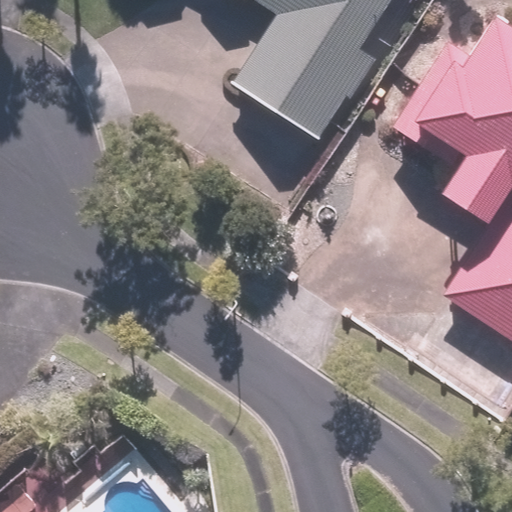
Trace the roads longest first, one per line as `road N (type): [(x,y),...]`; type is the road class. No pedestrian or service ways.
road 1 (residential): [(314,430),(286,385),(0,173)]
road 2 (residential): [(314,430),(364,440),(428,511)]
